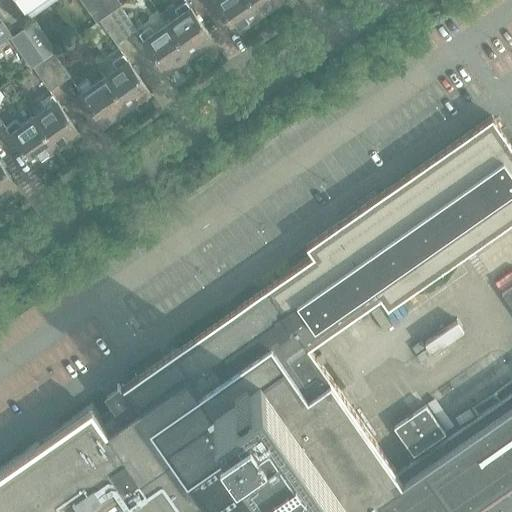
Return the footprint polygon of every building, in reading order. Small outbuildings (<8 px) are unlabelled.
[(36,4),(41,0),(16,0),(27,16),(38,9),(36,4)] [(99,21),(108,14),(98,0),(80,0),(96,23),(99,21)] [(119,6),(121,5),(117,0),(98,0),(108,14),(109,13),(119,6)] [(213,0),(236,32),(259,16),(248,0),(213,0)] [(282,0),(248,0),(259,16),(282,0)] [(165,23),(188,56),(212,40),(184,1),(175,7),(172,4),(158,14),(165,23)] [(109,13),(126,37),(136,30),(119,6),(109,13)] [(115,44),(126,37),(109,13),(108,14),(99,21),(115,44)] [(0,40),(10,33),(0,18),(0,40)] [(43,59),(53,53),(52,53),(55,51),(34,22),(22,30),(43,59)] [(165,72),(188,56),(165,23),(153,31),(149,25),(138,33),(165,72)] [(32,67),(42,60),(43,59),(22,30),(10,39),(31,68),(32,67)] [(42,60),(58,84),(69,76),(53,53),(43,59),(42,60)] [(102,75),(126,109),(149,92),(122,53),(111,61),(115,67),(102,75)] [(48,91),(58,84),(42,60),(32,67),(48,91)] [(102,125),(126,109),(102,75),(91,84),(87,78),(75,86),(102,125)] [(32,116),(55,149),(78,133),(51,93),(39,102),(43,108),(32,116)] [(31,166),(55,149),(32,116),(20,124),(16,118),(4,126),(31,166)] [(121,390),(136,412),(108,432),(92,410),(0,474),(0,511),(511,511),(511,282),(501,290),(511,305),(511,393),(436,447),(432,442),(446,433),(426,405),(394,427),(413,455),(427,446),(430,451),(397,474),(308,348),(380,297),(387,307),(511,219),(511,152),(486,118),(306,246),(313,255),(121,390)] [(0,196),(17,185),(0,161),(0,196)]
